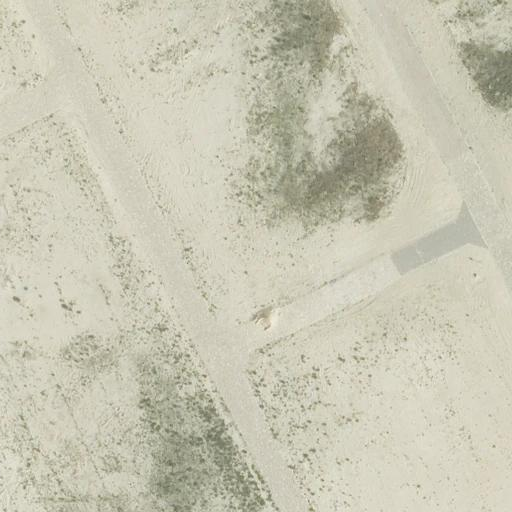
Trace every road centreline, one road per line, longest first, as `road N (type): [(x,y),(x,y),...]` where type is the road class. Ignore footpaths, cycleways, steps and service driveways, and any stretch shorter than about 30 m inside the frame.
road 1 (residential): [(37,0),(296,511)]
road 2 (residential): [(384,0),(511,259)]
